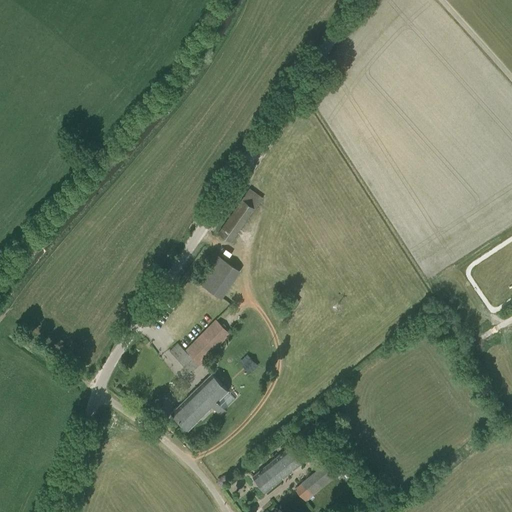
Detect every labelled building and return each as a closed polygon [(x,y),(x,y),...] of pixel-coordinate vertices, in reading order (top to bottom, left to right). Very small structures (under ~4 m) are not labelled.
[(218,233),(226,239),(230,241),(260,197),(249,189),(218,233)] [(196,282),(219,298),(238,271),(215,254),(196,282)] [(169,351),(190,372),(197,365),(228,334),(215,320),(185,351),(177,343),(169,351)] [(249,358),(242,365),(247,371),(255,364),(249,358)] [(211,373),(170,413),(187,430),(188,430),(187,430),(212,406),(220,415),(225,410),(235,399),(228,391),(211,373)] [(252,476),(264,492),(301,463),(288,447),(252,476)] [(297,490),(305,501),(344,468),(334,456),(327,462),(329,464),(319,473),(318,472),(297,490)] [(233,485),(241,494),(246,489),(238,480),(233,485)]
